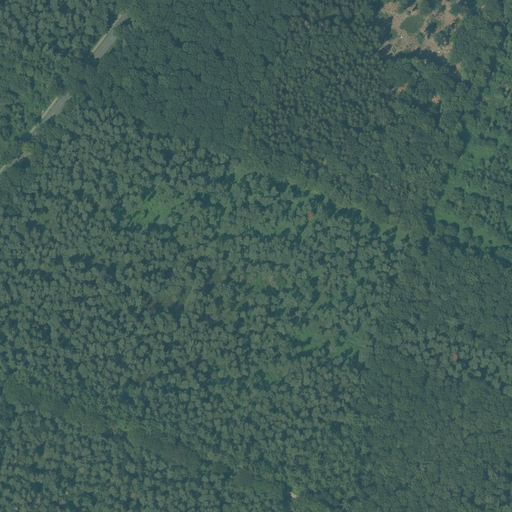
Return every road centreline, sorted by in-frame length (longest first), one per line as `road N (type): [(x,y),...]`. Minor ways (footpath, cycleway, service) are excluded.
road 1 (track): [(305,501),(0,386)]
road 2 (track): [(411,227),(305,501)]
road 3 (track): [(500,0),(411,227)]
road 4 (secondary): [(0,188),(142,0)]
